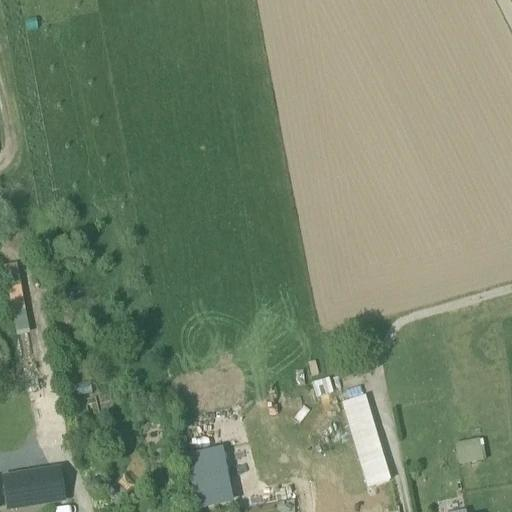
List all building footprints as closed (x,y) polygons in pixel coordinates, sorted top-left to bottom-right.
[(6,291),(20,288),(16,267),(2,270),(6,291)] [(11,315),(25,312),(20,288),(6,291),(11,315)] [(25,312),(11,315),(15,338),(29,335),(25,312)] [(0,379),(4,377),(8,367),(8,357),(4,348),(0,342),(0,379)] [(311,386),(315,401),(333,396),(328,381),(311,386)] [(342,406),(360,467),(382,461),(364,400),(342,406)] [(455,445),(460,468),(483,463),(479,440),(455,445)] [(196,511),(198,511),(232,506),(222,451),(187,457),(196,511)] [(360,467),(367,489),(389,483),(382,461),(360,467)] [(59,472),(4,481),(8,510),(64,501),(59,472)] [(114,485),(103,496),(116,509),(127,498),(114,485)]
